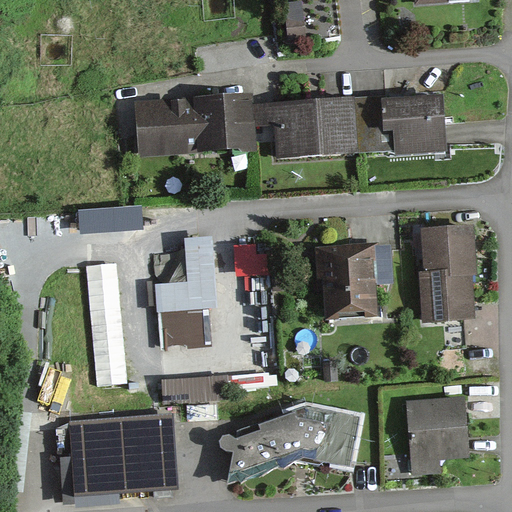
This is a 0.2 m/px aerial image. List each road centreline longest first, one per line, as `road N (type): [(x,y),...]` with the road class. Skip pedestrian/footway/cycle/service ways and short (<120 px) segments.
road 1 (residential): [(511,47),(184,76)]
road 2 (residential): [(510,190),(186,216)]
road 3 (residential): [(505,501),(510,190)]
road 4 (residential): [(505,501),(263,511)]
